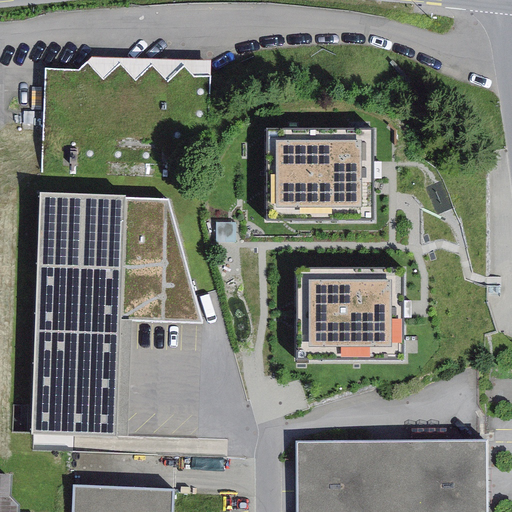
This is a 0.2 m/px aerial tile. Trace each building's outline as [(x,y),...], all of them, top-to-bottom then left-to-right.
[(102,51),(149,51),(149,34),(102,34),(102,51)] [(78,66),(45,65),(41,172),(206,178),(211,59),(93,55),(78,66)] [(374,126),(266,128),(267,223),(374,221),(374,180),(383,180),(383,170),(383,160),(375,161),(374,126)] [(169,189),(37,183),(31,433),(200,442),(206,231),(177,229),(169,189)] [(402,269),(295,268),(295,358),(403,358),(404,316),(412,316),(412,308),(412,298),(402,298),(402,269)] [(475,436),(296,437),(296,511),(488,511),(488,434),(475,436)] [(12,472),(0,471),(0,511),(18,511),(19,503),(11,493),(12,472)] [(173,511),(175,486),(74,482),(72,511),(173,511)]
